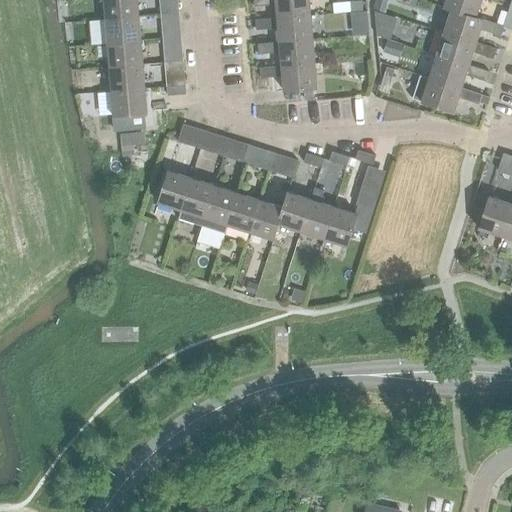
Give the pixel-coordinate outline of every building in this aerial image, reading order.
[(103,0),(105,19),(139,16),(138,0),(103,0)] [(179,13),(178,0),(159,0),(161,15),(179,13)] [(275,4),(276,18),(310,16),(308,0),(253,0),(254,6),(275,4)] [(377,0),(375,0),(373,11),(384,14),(388,3),(377,0)] [(444,0),(442,7),(450,10),(450,9),(475,18),(475,17),(480,0),(444,0)] [(362,11),(361,1),(349,2),(350,12),(362,11)] [(450,10),(443,32),(475,43),(476,42),(480,29),(500,36),(503,28),(503,26),(475,17),(475,18),(450,9),(450,10)] [(511,31),(511,13),(507,12),(503,26),(503,28),(511,32),(511,31)] [(180,22),(179,13),(161,15),(161,24),(180,22)] [(105,19),(107,43),(141,40),(139,16),(105,19)] [(277,28),(278,42),(312,40),(310,16),(276,18),(255,20),(256,30),(277,28)] [(363,28),(362,16),(350,17),(351,29),(363,28)] [(390,40),(393,31),(375,25),(376,36),(387,40),(390,40)] [(443,32),(435,55),(468,65),(472,52),(493,58),(496,49),(476,42),(475,43),(443,32)] [(182,46),(181,37),(163,38),(163,48),(182,46)] [(107,43),(109,67),(143,64),(141,40),(107,43)] [(279,52),(280,65),(280,66),(314,63),(312,40),(278,42),(257,44),(258,54),(279,52)] [(383,53),(399,58),(403,44),(390,40),(387,40),(383,53)] [(183,61),(182,46),(163,48),(165,62),(183,61)] [(435,55),(428,78),(461,88),(465,75),(486,81),(489,71),(468,65),(435,55)] [(184,70),(183,61),(165,62),(165,72),(184,70)] [(280,66),(280,65),(259,67),(260,78),(281,76),(283,91),(303,89),(304,101),(313,100),(312,88),(317,88),(314,63),(280,66)] [(109,67),(111,91),(145,88),(143,64),(109,67)] [(390,81),(393,70),(385,68),(382,79),(390,81)] [(185,85),(184,70),(165,72),(167,86),(185,85)] [(461,88),(428,78),(419,75),(412,98),(453,112),(458,97),(478,104),(481,94),(461,88)] [(186,94),(185,85),(167,86),(167,95),(186,94)] [(145,88),(111,91),(113,115),(143,113),(147,113),(145,88)] [(143,113),(113,115),(114,129),(144,127),(143,113)] [(197,129),(182,124),(177,141),(191,145),(197,129)] [(191,145),(200,148),(205,131),(197,129),(191,145)] [(200,148),(214,153),(220,136),(205,131),(200,148)] [(121,146),(133,145),(132,133),(120,134),(121,146)] [(229,139),(220,136),(214,153),(223,156),(229,139)] [(243,143),(229,139),(223,156),(237,160),(243,143)] [(251,146),(243,143),(237,160),(246,163),(251,146)] [(122,157),(134,156),(133,145),(121,146),(122,157)] [(266,151),(251,146),(246,163),(260,167),(266,151)] [(260,167),(269,170),(274,153),(266,151),(260,167)] [(357,151),(354,160),(372,166),(375,157),(357,151)] [(348,158),(331,152),(328,161),(345,167),(348,158)] [(274,153),(269,170),(283,175),(288,158),(274,153)] [(303,163),(320,168),(323,159),(306,154),(303,163)] [(511,175),(511,172),(511,156),(503,154),(497,170),(511,175)] [(283,175),(292,177),(297,161),(288,158),(283,175)] [(333,206),(323,239),(346,246),(352,227),(365,231),(384,171),(368,166),(357,203),(359,204),(356,213),(333,206)] [(157,203),(180,210),(191,177),(167,170),(157,203)] [(179,219),(201,226),(204,218),(203,217),(214,185),(191,177),(180,210),(181,210),(179,219)] [(224,233),(226,225),(237,192),(214,185),(203,217),(204,218),(201,226),(224,233)] [(323,190),(314,187),(310,199),(300,232),(323,239),(333,206),(319,202),(323,190)] [(278,224),(300,232),(310,199),(287,191),(282,207),(278,224)] [(226,225),(249,232),(259,199),(237,192),(226,225)] [(478,228),(501,236),(511,203),(488,196),(478,228)] [(273,240),(278,224),(282,207),(259,199),(249,232),(273,240)] [(501,236),(511,239),(511,203),(501,236)] [(324,274),(327,264),(319,262),(317,272),(324,274)] [(254,295),(257,285),(248,282),(245,292),(254,295)] [(296,290),(293,301),(302,304),(306,293),(296,290)]
